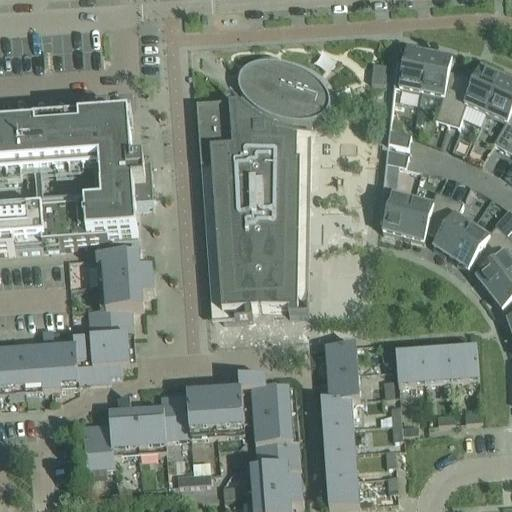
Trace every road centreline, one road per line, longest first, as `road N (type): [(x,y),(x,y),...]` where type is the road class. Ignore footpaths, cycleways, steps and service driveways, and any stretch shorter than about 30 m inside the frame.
road 1 (residential): [(60,424),(158,376),(309,368),(316,511)]
road 2 (residential): [(0,24),(209,6)]
